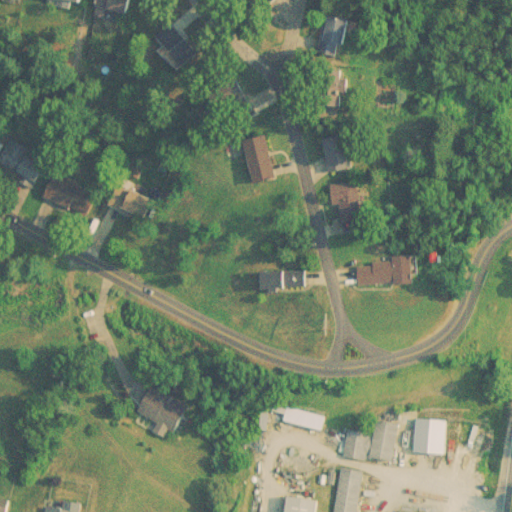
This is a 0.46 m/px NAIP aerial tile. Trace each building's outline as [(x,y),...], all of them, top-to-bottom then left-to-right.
[(158,0),(196,38),(180,53),(137,8),(145,0),(158,0)] [(343,31),(335,29),(332,48),(315,45),(323,2),(347,7),(343,31)] [(320,125),(343,120),(351,154),(328,160),(320,125)] [(241,128),(263,122),(275,164),(253,170),(241,128)] [(15,167),(19,161),(0,150),(0,138),(7,126),(27,136),(23,143),(43,153),(31,175),(15,167)] [(328,171),(356,167),(361,206),(333,210),(328,171)] [(105,190),(117,168),(151,185),(139,208),(105,190)] [(409,241),(411,269),(391,271),(391,269),(357,270),(356,253),(390,251),(390,243),(409,241)] [(302,257),(302,273),(264,275),(264,259),(302,257)] [(150,372),(185,392),(171,417),(135,396),(150,372)] [(415,422),(416,404),(446,406),(444,424),(415,422)] [(366,440),(365,444),(344,441),(348,415),(375,420),(377,407),(401,411),(395,447),(372,443),(372,441),(366,440)] [(364,457),(355,507),(332,503),(340,453),(364,457)] [(320,487),(316,511),(283,511),(289,482),(320,487)] [(82,511),(42,511),(46,490),(85,497),(82,511)]
